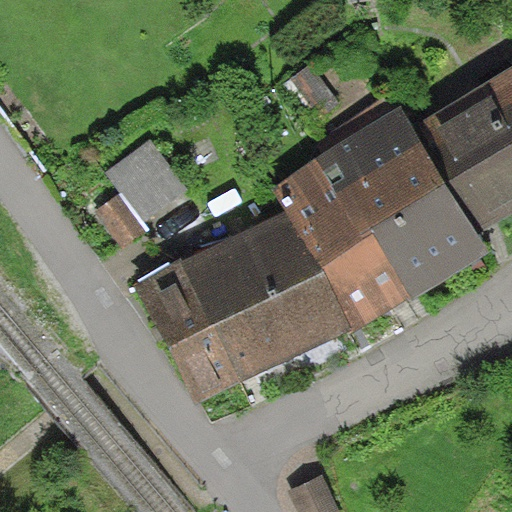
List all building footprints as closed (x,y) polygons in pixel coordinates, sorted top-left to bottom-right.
[(511,70),(407,130),(469,239),(511,214),(511,70)] [(321,156),(397,300),(477,256),(469,239),(407,130),(399,113),(321,156)] [(147,219),(191,186),(156,139),(111,172),(147,219)] [(308,268),(340,329),(397,300),(321,156),(264,186),(274,204),(308,268)] [(163,344),(308,268),(274,204),(129,281),(163,344)] [(308,268),(163,344),(196,405),(340,329),(308,268)] [(340,511),(325,477),(290,492),(299,511),(340,511)]
